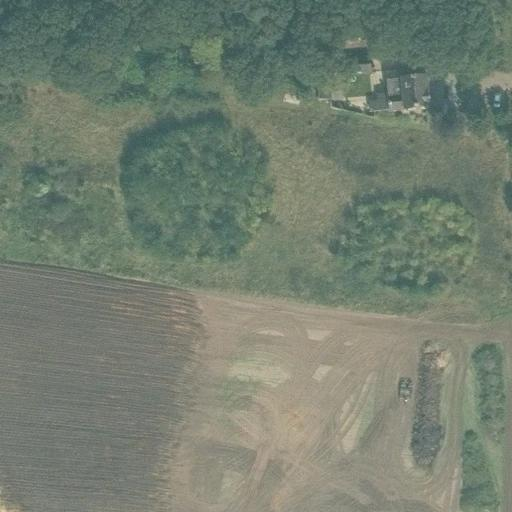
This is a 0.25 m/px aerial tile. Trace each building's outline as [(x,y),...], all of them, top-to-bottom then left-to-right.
[(313,83),(316,50),(278,46),(275,63),(273,83),(293,85),(294,81),(313,83)] [(338,56),(339,79),(370,76),(368,53),(338,56)] [(257,76),(269,78),(271,66),(259,64),(257,76)] [(366,103),(368,115),(429,109),(426,77),(402,80),(402,74),(385,75),(387,94),(376,96),(377,102),(366,103)] [(327,82),(318,82),(318,101),(327,101),(327,82)]
